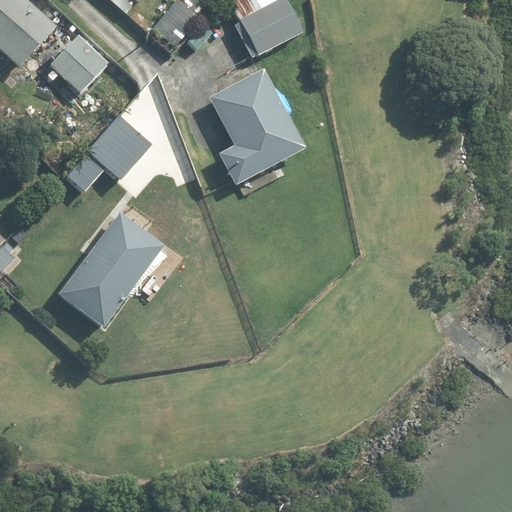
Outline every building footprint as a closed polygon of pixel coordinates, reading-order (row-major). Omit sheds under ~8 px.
[(20,0),(0,0),(0,47),(19,62),(50,23),(20,0)] [(284,3),(245,22),(260,52),(299,34),(284,3)] [(74,44),(52,69),(79,93),(101,69),(74,44)] [(298,150),(263,75),(209,100),(244,175),(298,150)] [(148,151),(118,123),(90,152),(120,181),(148,151)] [(168,183),(155,173),(121,214),(134,224),(168,183)] [(61,298),(103,328),(161,250),(119,219),(61,298)]
